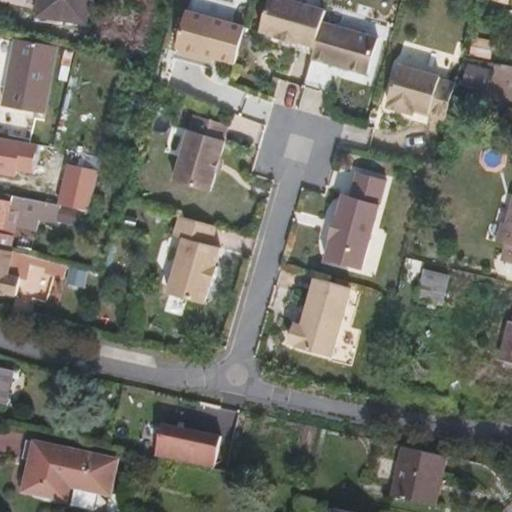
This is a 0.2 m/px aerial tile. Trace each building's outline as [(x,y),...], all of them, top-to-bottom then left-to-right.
[(78,22),(82,0),(33,0),(31,13),(78,22)] [(296,42),(296,40),(313,44),(320,20),(323,8),(299,1),(298,0),(266,0),(259,29),(275,33),(274,36),(296,42)] [(233,61),(243,24),(184,8),(175,45),(177,45),(180,52),(195,56),(201,52),(212,55),(233,61)] [(365,73),(375,36),(320,20),(313,44),(309,57),(365,73)] [(0,104),(37,113),(53,45),(12,36),(0,92),(0,104)] [(437,82),(437,79),(397,68),(386,104),(388,104),(386,110),(411,117),(412,112),(413,110),(427,114),(426,116),(443,121),(445,114),(453,86),(437,82)] [(219,138),(224,123),(191,114),(187,129),(185,129),(171,180),(207,189),(221,139),(219,138)] [(16,151),(0,148),(3,138),(0,137),(0,171),(12,173),(16,151)] [(97,172),(67,164),(58,203),(88,210),(97,172)] [(359,268),(385,179),(355,171),(350,195),(341,193),(336,213),(333,213),(327,236),(330,236),(323,258),(359,268)] [(0,233),(2,234),(7,207),(36,213),(38,200),(0,192),(0,233)] [(511,205),(507,227),(502,243),(507,244),(502,262),(511,264),(511,205)] [(207,244),(212,224),(176,214),(170,234),(180,237),(164,293),(200,302),(206,284),(208,284),(213,265),(211,264),(217,246),(207,244)] [(502,243),(507,227),(501,225),(497,242),(502,243)] [(9,250),(0,248),(0,292),(12,295),(16,277),(3,274),(9,250)] [(437,303),(444,275),(421,270),(414,297),(437,303)] [(330,355),(349,287),(313,276),(303,311),(299,324),(295,322),(291,321),(286,341),(293,343),(292,346),(330,355)] [(303,311),(297,310),(295,322),(299,324),(303,311)] [(219,435),(162,423),(155,456),(212,468),(219,435)] [(28,459),(33,440),(24,438),(20,458),(28,459)] [(107,491),(114,458),(33,440),(28,459),(22,488),(63,496),(66,482),(107,491)] [(434,505),(446,455),(403,445),(393,496),(434,505)]
